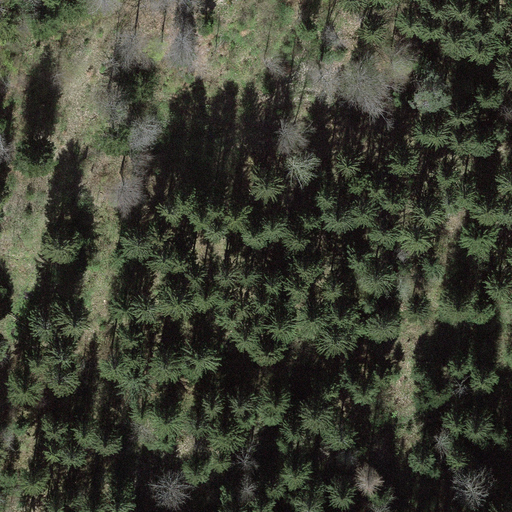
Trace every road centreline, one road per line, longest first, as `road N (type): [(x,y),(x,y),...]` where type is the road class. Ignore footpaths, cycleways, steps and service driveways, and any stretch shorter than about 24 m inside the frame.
road 1 (track): [(164,0),(129,13),(96,51),(66,109),(35,288),(0,355)]
road 2 (track): [(511,377),(218,467),(135,511)]
